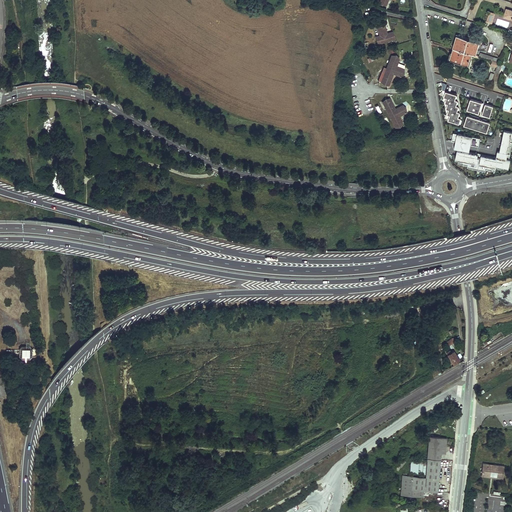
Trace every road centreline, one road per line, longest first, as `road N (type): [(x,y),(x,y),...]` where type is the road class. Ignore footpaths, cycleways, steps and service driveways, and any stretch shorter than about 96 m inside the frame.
road 1 (motorway): [(24,511),(36,417),(69,363),(120,322),(191,296),(396,283),(511,252)]
road 2 (motorway): [(511,229),(400,256),(291,259),(196,244),(0,191)]
road 3 (motorway): [(455,252),(383,267),(288,270),(68,231),(0,227)]
road 4 (tertiary): [(0,100),(67,91),(234,171),(337,188),(422,188)]
road 5 (motorway): [(107,252),(211,272),(335,280),(423,271),(511,246)]
road 6 (tertiary): [(452,198),(471,314),(467,394)]
road 7 (residential): [(417,0),(446,172)]
road 8 (unclassified): [(346,464),(445,395),(467,394)]
